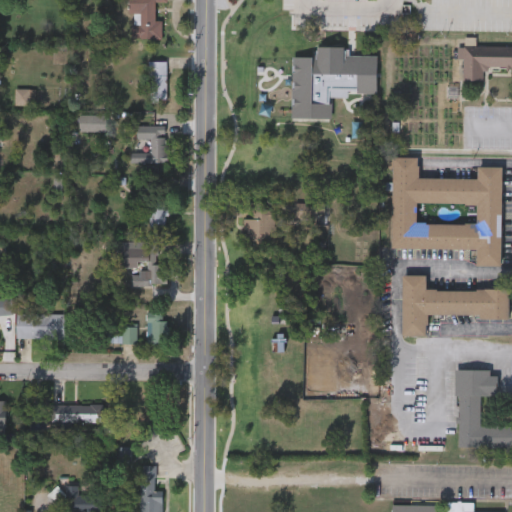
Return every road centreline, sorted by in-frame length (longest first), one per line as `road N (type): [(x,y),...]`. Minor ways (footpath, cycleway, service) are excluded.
road 1 (tertiary): [(203,0),(203,511)]
road 2 (residential): [(0,368),(201,367)]
